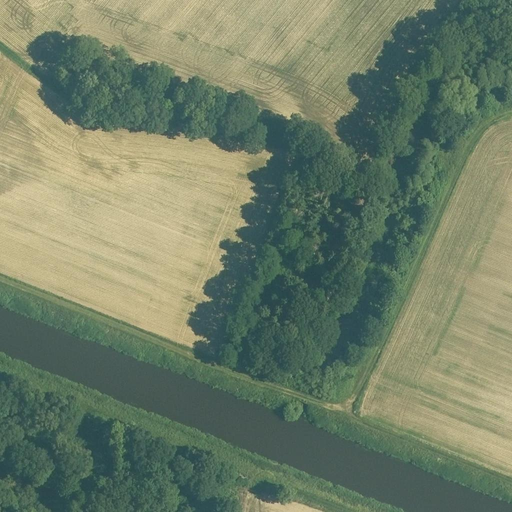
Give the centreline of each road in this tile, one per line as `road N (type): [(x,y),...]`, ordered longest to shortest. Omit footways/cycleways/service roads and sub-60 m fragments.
road 1 (track): [(323,406),(348,403),(484,134),(511,111)]
road 2 (residential): [(0,47),(35,76),(131,110)]
